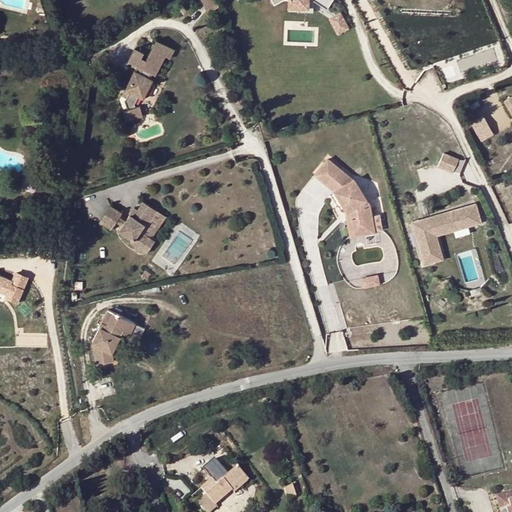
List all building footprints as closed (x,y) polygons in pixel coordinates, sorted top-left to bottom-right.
[(202,0),(207,12),(219,7),(216,0),(202,0)] [(332,0),(331,1),(330,0),(283,0),(284,5),(295,3),(300,5),(298,12),(316,17),(318,10),(323,11),(334,24),(347,13),(335,0),(332,0)] [(127,120),(143,115),(140,106),(137,107),(136,103),(139,96),(143,99),(153,79),(149,77),(151,72),(156,75),(166,56),(170,58),(175,49),(157,40),(147,60),(142,58),(144,52),(136,48),(129,61),(138,66),(143,68),(141,72),(135,70),(125,89),(129,92),(125,100),(128,109),(124,111),(127,120)] [(481,141),(494,134),(484,113),(470,120),(481,141)] [(437,166),(460,172),(464,158),(441,151),(437,166)] [(328,160),(315,175),(335,191),(350,179),(328,160)] [(350,179),(335,191),(346,210),(365,200),(350,179)] [(413,223),(422,256),(432,253),(430,246),(439,243),(434,224),(466,215),(467,217),(478,210),(470,196),(460,203),(455,204),(455,203),(429,210),(431,218),(413,223)] [(365,200),(346,210),(351,235),(381,230),(379,215),(370,217),(368,206),(365,200)] [(158,210),(144,201),(138,209),(134,206),(126,220),(121,225),(119,230),(132,240),(131,243),(143,251),(151,238),(141,231),(145,225),(148,226),(158,210)] [(111,205),(100,221),(111,229),(116,222),(120,216),(122,213),(111,205)] [(410,215),(413,223),(431,218),(429,210),(410,215)] [(126,220),(120,216),(116,222),(121,225),(126,220)] [(482,229),(466,233),(468,241),(484,237),(482,229)] [(151,238),(143,251),(147,254),(156,241),(151,238)] [(430,246),(432,253),(441,250),(439,243),(430,246)] [(361,276),(363,286),(380,283),(378,273),(361,276)] [(135,323),(108,309),(91,342),(96,363),(113,360),(112,352),(122,332),(129,336),(135,323)] [(207,495),(198,503),(205,511),(214,503),(216,505),(233,490),(231,487),(245,475),(237,466),(229,474),(225,470),(214,458),(203,468),(212,478),(214,480),(211,483),(209,481),(201,488),(207,495)] [(225,470),(229,474),(237,466),(234,462),(225,470)] [(249,480),(245,475),(231,487),(233,490),(235,493),(249,480)] [(297,497),(294,488),(293,485),(285,488),(289,500),(297,497)] [(201,488),(192,496),(198,503),(207,495),(201,488)] [(511,511),(511,491),(495,497),(500,511),(502,511),(507,509),(507,511),(511,511)] [(205,511),(211,511),(218,507),(216,505),(214,503),(205,511)]
